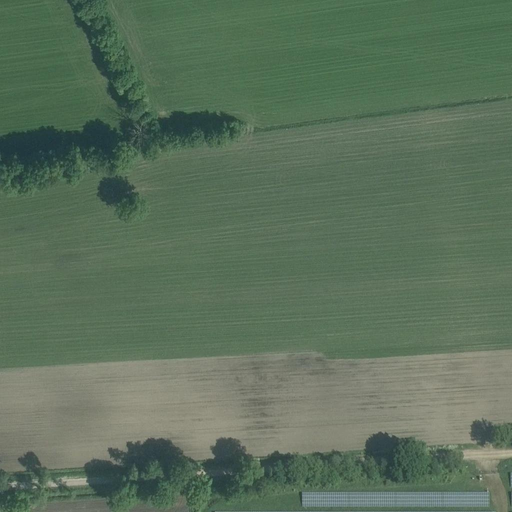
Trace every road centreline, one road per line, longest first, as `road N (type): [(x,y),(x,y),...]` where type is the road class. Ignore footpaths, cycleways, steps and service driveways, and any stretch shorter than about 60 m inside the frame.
road 1 (track): [(193,474),(511,453)]
road 2 (unclassified): [(0,487),(193,474)]
